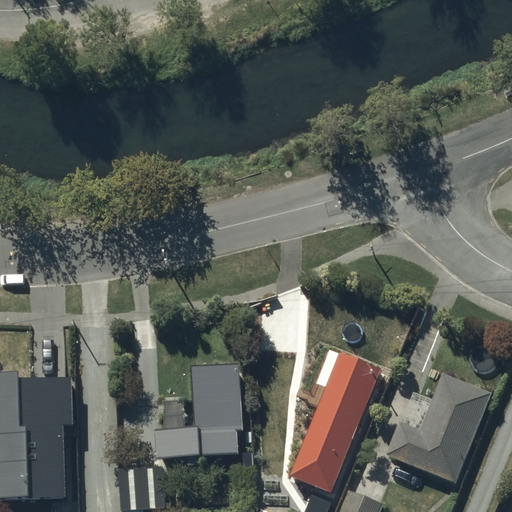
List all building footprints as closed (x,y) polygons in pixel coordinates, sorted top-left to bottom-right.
[(291,474),(330,492),(386,368),(348,351),(291,474)] [(489,390),(443,371),(419,429),(400,421),(389,448),(454,475),(489,390)] [(71,375),(0,376),(0,494),(63,493),(62,421),(72,420),(71,375)] [(242,427),(240,400),(208,403),(210,424),(156,429),(158,455),(237,448),(235,428),(242,427)] [(291,402),(251,405),(254,457),(294,455),(291,402)] [(162,462),(119,463),(120,504),(163,503),(162,462)] [(372,511),(378,500),(348,488),(338,511),(372,511)]
